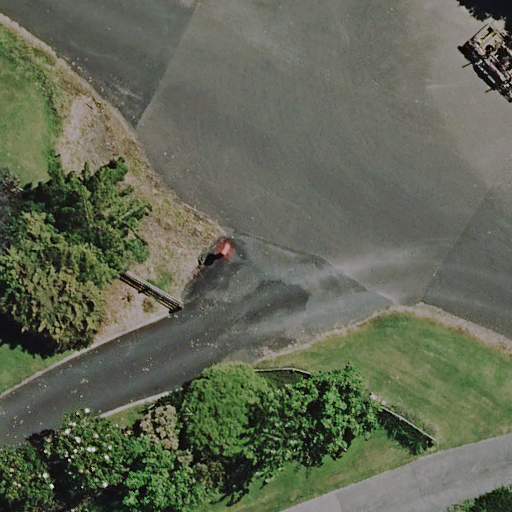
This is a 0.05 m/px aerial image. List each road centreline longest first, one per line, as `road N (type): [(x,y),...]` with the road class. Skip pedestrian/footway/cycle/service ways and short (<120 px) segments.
road 1 (residential): [(308,127),(81,0)]
road 2 (residential): [(511,243),(308,127)]
